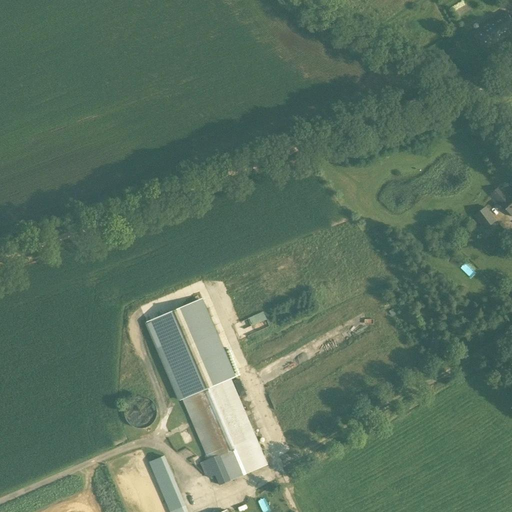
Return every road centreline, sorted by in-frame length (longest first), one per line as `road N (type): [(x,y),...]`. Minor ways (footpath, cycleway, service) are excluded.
road 1 (track): [(466,85),(0,263)]
road 2 (unclassified): [(466,85),(313,0)]
road 3 (unclassified): [(0,505),(161,438)]
